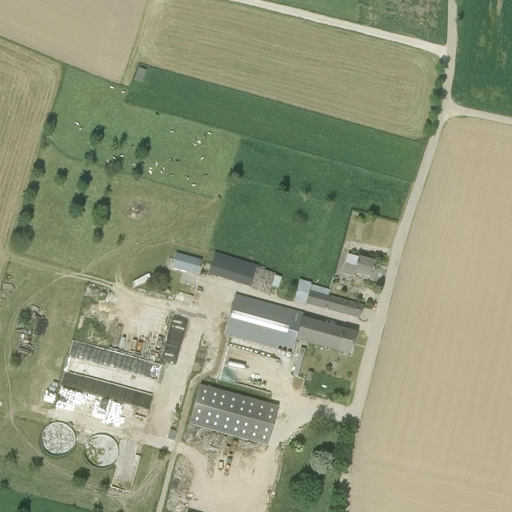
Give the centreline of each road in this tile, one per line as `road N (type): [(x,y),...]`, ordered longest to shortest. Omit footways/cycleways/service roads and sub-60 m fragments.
road 1 (unclassified): [(341,511),(349,443),(394,258),(442,107)]
road 2 (track): [(450,52),(243,0)]
